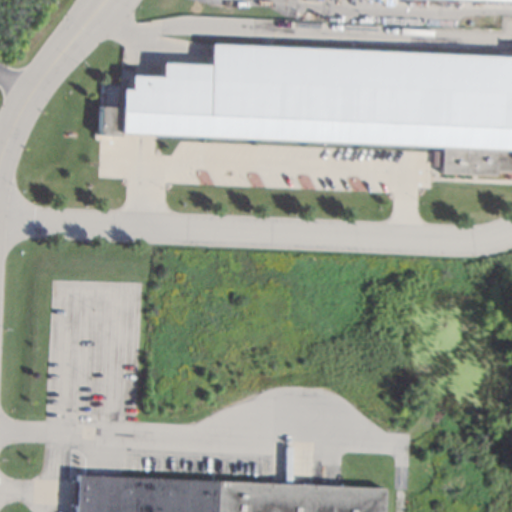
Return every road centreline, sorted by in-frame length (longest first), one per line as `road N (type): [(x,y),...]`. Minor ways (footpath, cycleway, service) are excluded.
road 1 (residential): [(0,224),(472,244),(511,228)]
road 2 (tertiary): [(103,0),(32,92),(0,158)]
